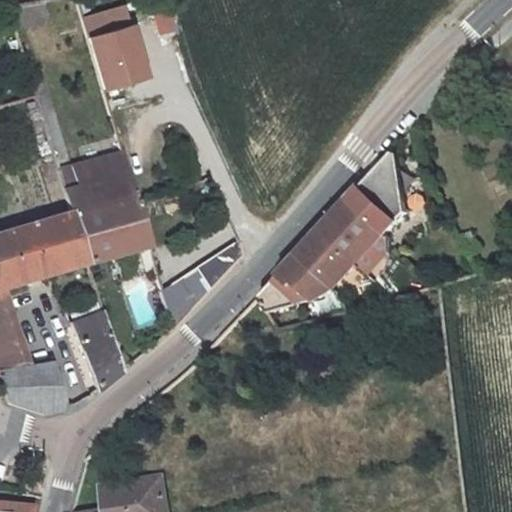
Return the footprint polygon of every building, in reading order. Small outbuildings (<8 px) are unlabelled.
[(14,6),(18,25),(47,19),(43,0),(14,6)] [(77,16),(101,88),(148,72),(125,0),(77,16)] [(167,3),(148,8),(155,34),(173,29),(167,3)] [(334,223),(282,277),(308,325),(389,237),(408,216),(396,152),(353,203),(339,218),(334,223)] [(122,153),(57,167),(72,216),(134,198),(122,153)] [(148,245),(134,198),(72,216),(87,265),(148,245)] [(186,300),(240,249),(234,243),(245,233),(226,214),(162,275),(186,300)] [(0,292),(87,265),(72,216),(0,236),(0,292)] [(282,277),(260,299),(280,333),(308,325),(282,277)] [(0,372),(21,370),(0,301),(0,372)] [(120,373),(107,332),(103,319),(99,306),(75,313),(72,319),(75,329),(73,330),(94,390),(120,373)] [(0,379),(7,404),(35,414),(39,415),(43,415),(51,414),(57,413),(66,410),(54,365),(21,370),(0,372),(0,379)] [(167,511),(162,477),(100,487),(103,511),(98,511),(167,511)]
